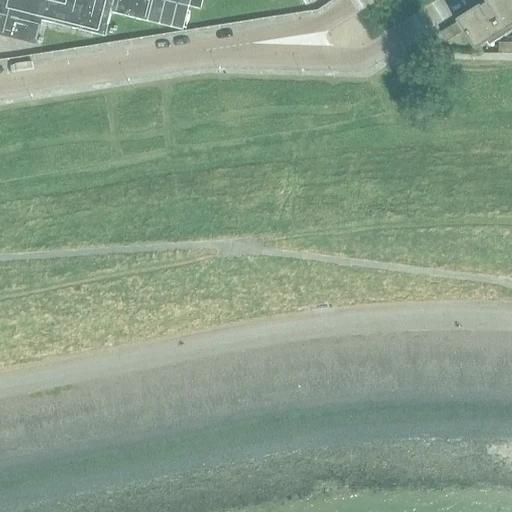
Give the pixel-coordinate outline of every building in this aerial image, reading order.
[(0,0),(0,35),(34,43),(39,20),(105,36),(111,12),(183,30),(188,7),(200,10),(202,0),(303,0),(306,5),(315,0),(0,0)] [(456,24),(461,32),(474,50),(511,25),(511,1),(511,0),(489,0),(455,22),(456,24)] [(449,28),(454,36),(461,32),(456,24),(449,28)] [(447,41),(454,36),(449,28),(441,33),(447,41)] [(506,54),(507,43),(498,43),(497,54),(506,54)]
